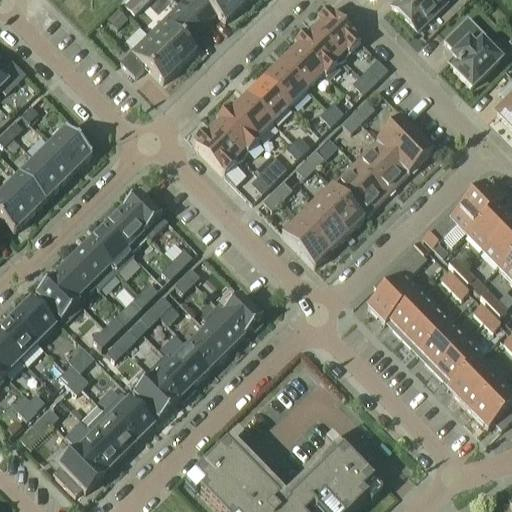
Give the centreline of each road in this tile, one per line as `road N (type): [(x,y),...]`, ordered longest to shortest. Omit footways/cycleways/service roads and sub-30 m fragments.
road 1 (residential): [(323,316),(124,511)]
road 2 (residential): [(323,316),(149,142)]
road 3 (residential): [(323,316),(493,152)]
road 4 (residential): [(493,152),(340,0)]
road 5 (residential): [(454,476),(331,342),(323,316)]
road 6 (residential): [(149,142),(0,288)]
road 7 (residential): [(149,142),(123,129),(14,19),(11,0)]
road 8 (residential): [(149,142),(289,0)]
